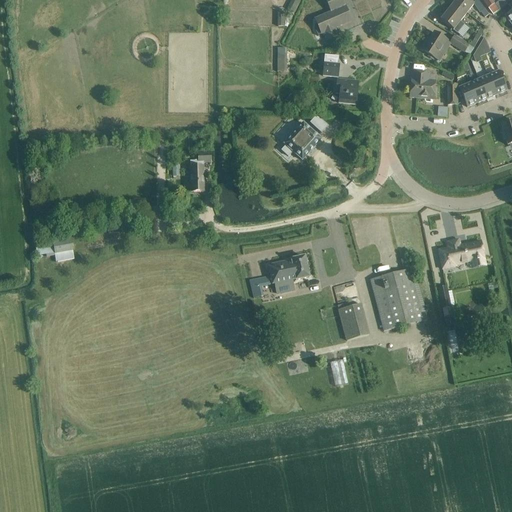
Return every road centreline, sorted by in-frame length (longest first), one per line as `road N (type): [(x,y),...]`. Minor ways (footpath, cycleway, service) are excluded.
road 1 (residential): [(386,122),(391,64),(424,0)]
road 2 (residential): [(511,102),(447,126),(386,122)]
